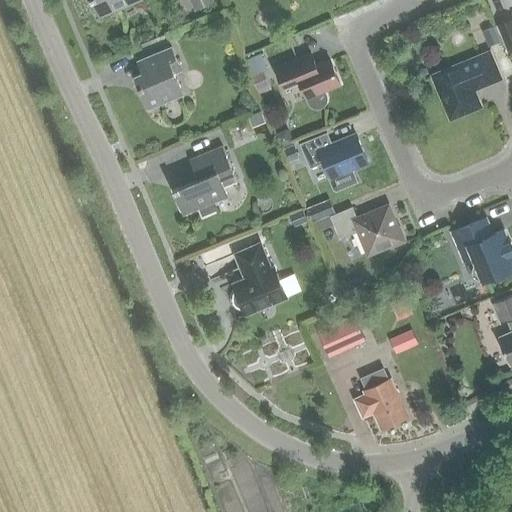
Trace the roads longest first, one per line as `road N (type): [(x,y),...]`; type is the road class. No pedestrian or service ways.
road 1 (tertiary): [(411,461),(360,466),(312,458),(261,435),(216,399),(184,351),(33,0)]
road 2 (residential): [(511,175),(431,198),(414,184),(356,45),(371,21),(418,0)]
